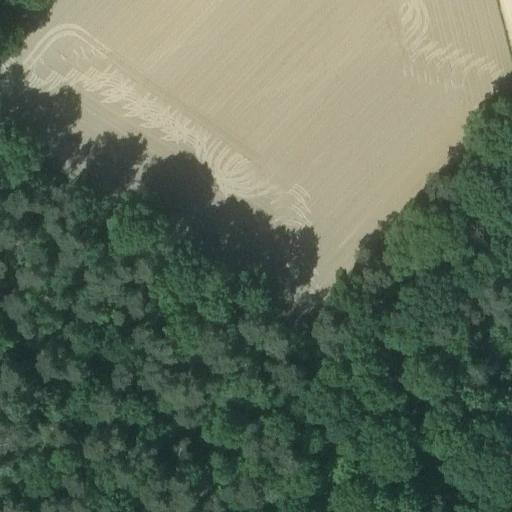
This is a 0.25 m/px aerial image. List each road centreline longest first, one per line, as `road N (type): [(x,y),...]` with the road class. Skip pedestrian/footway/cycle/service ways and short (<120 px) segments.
road 1 (track): [(0,138),(338,357)]
road 2 (track): [(511,461),(338,357)]
